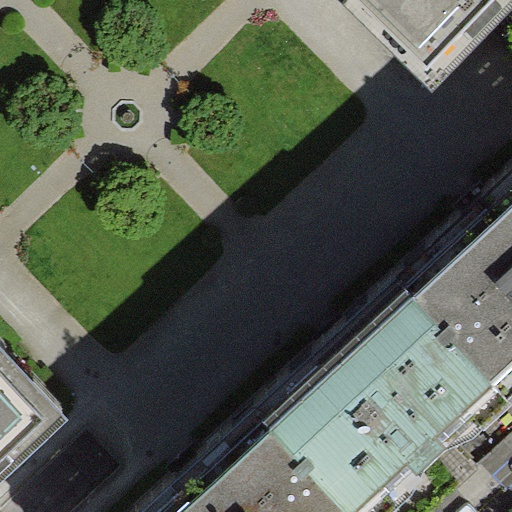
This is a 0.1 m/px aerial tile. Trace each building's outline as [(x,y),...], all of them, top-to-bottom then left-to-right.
[(503,0),(363,0),(436,71),(483,21),(503,0)] [(511,161),(403,261),(511,380),(511,161)] [(261,390),(370,511),(511,380),(403,261),(261,390)] [(0,460),(63,402),(0,334),(0,460)] [(425,511),(511,433),(511,380),(370,511),(425,511)] [(149,492),(126,511),(368,511),(370,511),(261,390),(149,492)]
